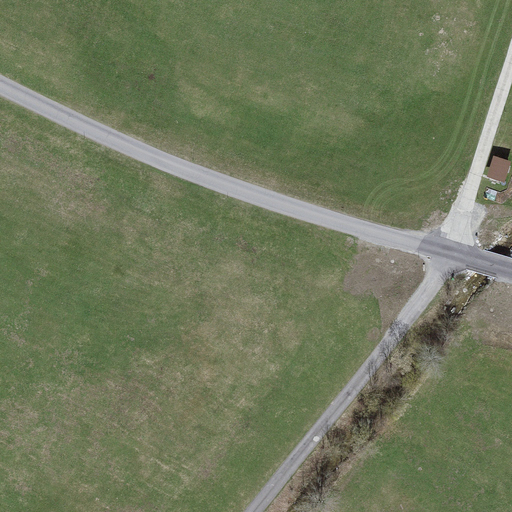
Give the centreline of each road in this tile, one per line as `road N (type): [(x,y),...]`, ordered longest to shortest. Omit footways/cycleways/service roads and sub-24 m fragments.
road 1 (residential): [(511,272),(238,194),(0,87)]
road 2 (track): [(455,257),(258,511)]
